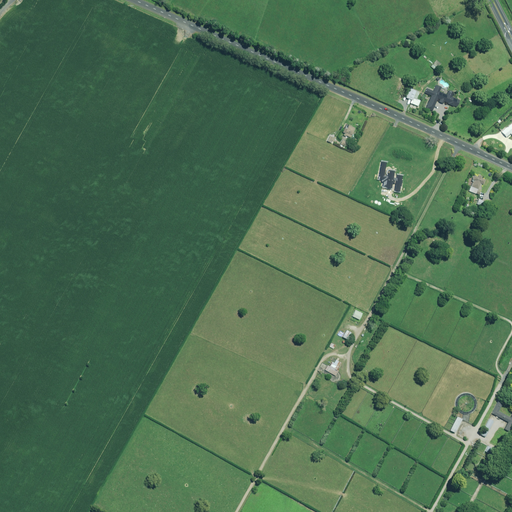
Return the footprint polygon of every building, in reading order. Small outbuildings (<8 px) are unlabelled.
[(436,67),(438,68),(441,63),(436,60),(433,65),(436,67)] [(441,87),(436,85),(428,103),(435,106),(437,100),(441,102),(442,100),(444,102),(448,94),(442,91),(442,93),(439,92),(441,87)] [(419,92),(409,88),(405,98),(412,100),(410,103),(418,106),(420,101),(417,99),(416,99),(419,92)] [(347,136),(351,138),(352,135),(355,128),(348,125),(347,128),(346,127),(343,133),(345,133),(345,134),(344,136),(346,137),(347,136)] [(478,175),(477,177),(473,175),(471,181),(473,182),(469,191),(476,194),(479,195),(480,192),(479,191),(482,184),(483,184),(485,180),(481,178),(482,177),(478,175)] [(362,314),(355,310),(352,316),(359,320),(362,314)] [(342,363),(336,360),(334,363),(332,362),(330,367),(328,366),(325,370),(335,376),(338,371),(338,370),(342,363)] [(457,411),(459,412),(460,413),(462,414),(464,415),(466,415),(468,415),(470,414),(472,414),(473,413),(475,411),(476,410),(477,408),(477,406),(477,404),(477,402),(477,400),(476,398),(475,397),(474,395),(472,394),(470,393),(468,393),(466,392),(464,393),(463,393),(461,394),(459,395),(458,396),(456,398),(456,400),(455,402),(455,404),(455,405),(455,407),(456,409),(457,411)] [(511,414),(511,418),(494,410),(492,414),(508,422),(505,429),(509,431),(511,425),(511,414)] [(462,419),(457,417),(450,430),(455,433),(462,419)] [(494,421),(489,419),(485,428),(481,435),(485,437),(494,421)]
